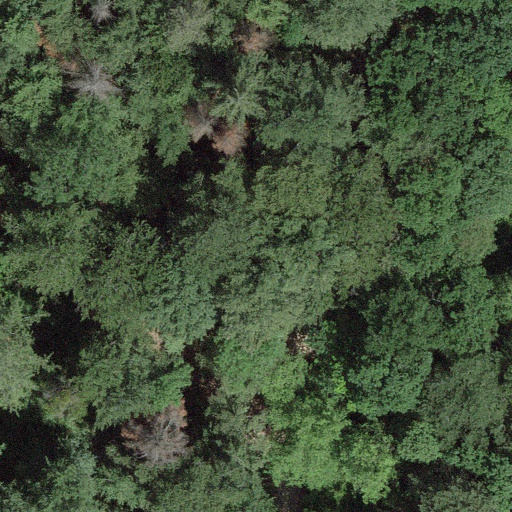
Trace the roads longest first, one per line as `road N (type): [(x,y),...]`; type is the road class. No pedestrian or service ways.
road 1 (track): [(387,0),(325,228),(294,411),(297,511)]
road 2 (track): [(0,215),(202,361),(276,430),(296,474)]
